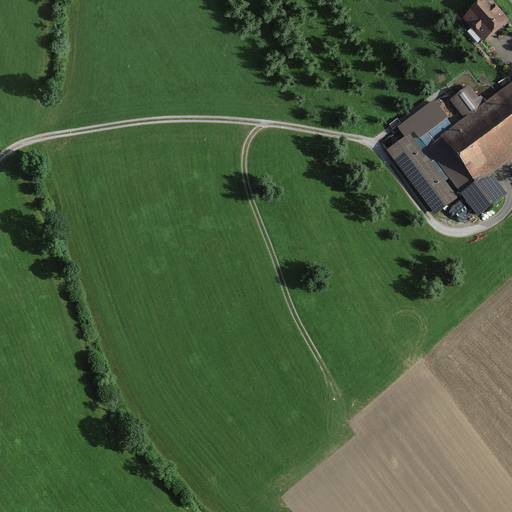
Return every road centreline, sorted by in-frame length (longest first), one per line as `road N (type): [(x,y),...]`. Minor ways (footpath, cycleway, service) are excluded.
road 1 (track): [(511,167),(507,209),(465,231),(446,231),(361,140),(262,124),(159,121),(45,137),(0,158)]
road 2 (track): [(262,124),(247,142),(247,188),(292,312),(360,443)]
